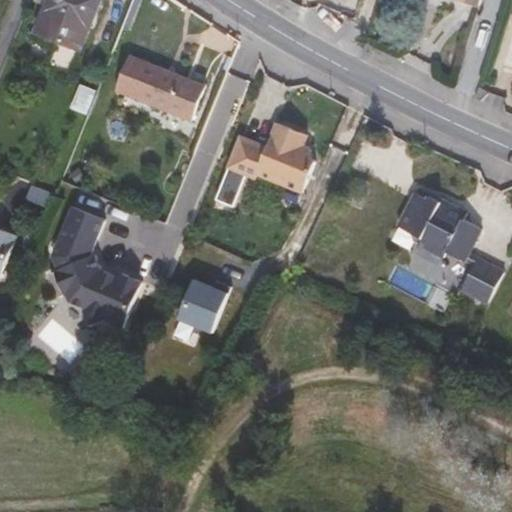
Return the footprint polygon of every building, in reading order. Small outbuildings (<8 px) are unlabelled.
[(48,0),(37,31),(81,49),(99,0),(48,0)] [(131,56),(116,90),(192,120),(206,85),(131,56)] [(288,182),(306,190),(316,168),(312,155),(305,152),(310,141),(280,127),(269,151),(242,139),(228,169),(255,181),(257,177),(285,189),(288,182)] [(303,198),(306,190),(288,182),(285,189),(303,198)] [(467,263),(483,230),(465,221),(468,214),(440,200),(439,202),(430,199),(429,201),(416,196),(399,229),(423,241),(421,246),(447,259),(450,254),(467,263)] [(106,221),(72,207),(51,260),(57,274),(50,277),(59,300),(67,297),(71,305),(85,311),(83,316),(90,329),(103,324),(128,335),(140,306),(134,304),(144,281),(123,273),(120,280),(101,272),(95,257),(90,258),(106,221)] [(0,265),(6,268),(24,223),(0,213),(0,265)] [(478,257),(465,292),(494,303),(506,268),(478,257)] [(214,332),(233,286),(218,280),(215,286),(196,278),(180,318),(214,332)] [(116,361),(99,354),(90,379),(106,386),(116,361)]
